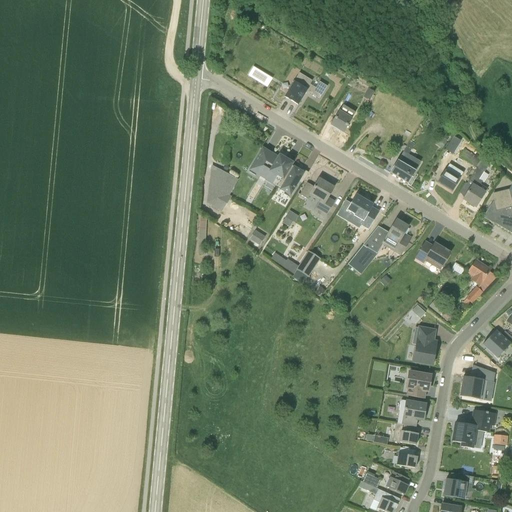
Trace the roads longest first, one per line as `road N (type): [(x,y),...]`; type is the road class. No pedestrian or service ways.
road 1 (secondary): [(154,511),(195,79)]
road 2 (unclassified): [(511,262),(218,84),(195,79)]
road 3 (residential): [(511,287),(450,356),(430,469),(412,511)]
road 4 (track): [(511,173),(476,140),(423,0)]
